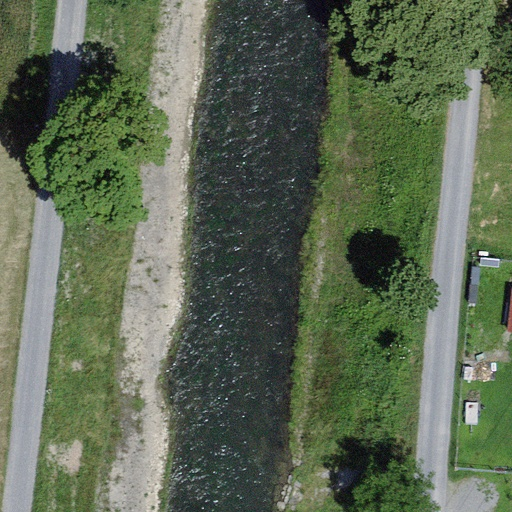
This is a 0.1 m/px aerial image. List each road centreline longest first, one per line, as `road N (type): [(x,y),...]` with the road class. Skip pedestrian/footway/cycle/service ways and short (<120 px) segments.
road 1 (track): [(75,0),(17,511)]
road 2 (track): [(439,511),(478,0)]
